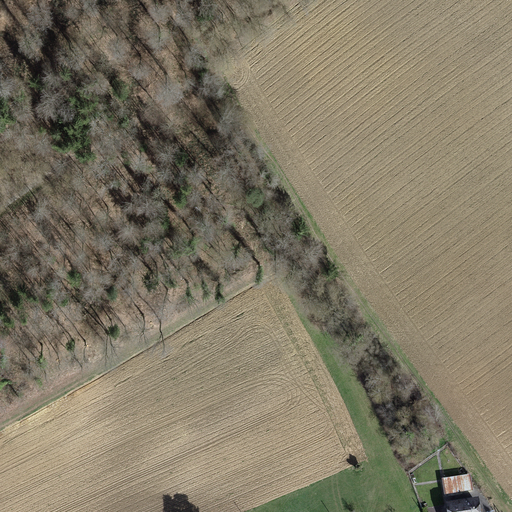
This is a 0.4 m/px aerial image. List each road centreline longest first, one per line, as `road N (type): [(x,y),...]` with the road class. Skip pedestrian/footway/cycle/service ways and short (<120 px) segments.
road 1 (track): [(372,314),(209,58)]
road 2 (track): [(511,511),(372,314)]
